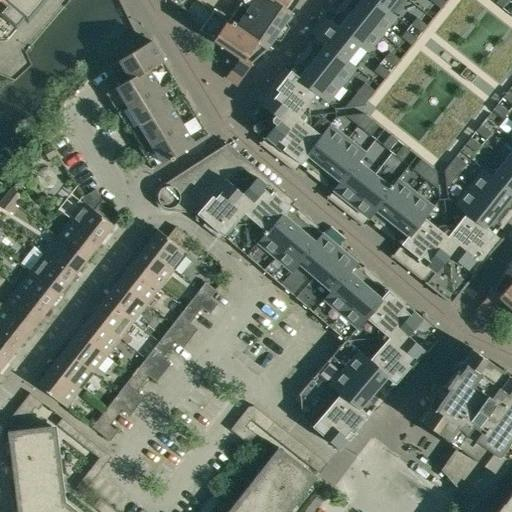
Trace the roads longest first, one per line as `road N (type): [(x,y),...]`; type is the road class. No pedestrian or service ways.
road 1 (residential): [(211,352),(117,470),(160,505),(253,386)]
road 2 (residential): [(0,400),(144,216)]
road 3 (residential): [(211,352),(261,286),(188,222),(144,216)]
road 4 (residential): [(359,477),(253,386)]
road 5 (residential): [(144,216),(114,191),(67,112)]
